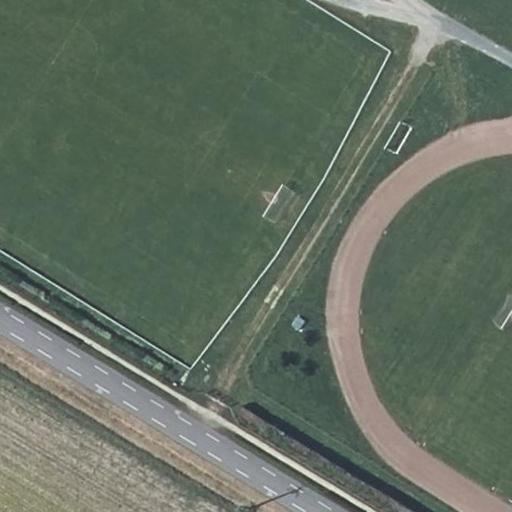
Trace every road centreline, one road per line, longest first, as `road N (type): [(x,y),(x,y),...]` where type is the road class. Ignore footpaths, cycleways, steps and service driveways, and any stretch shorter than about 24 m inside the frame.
road 1 (track): [(199,433),(436,17),(511,63)]
road 2 (tertiary): [(335,511),(0,317)]
